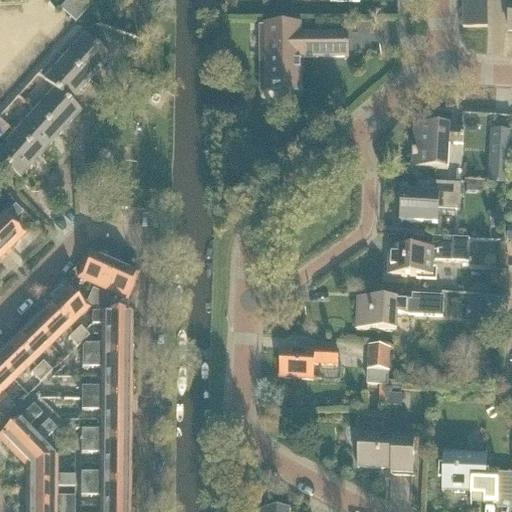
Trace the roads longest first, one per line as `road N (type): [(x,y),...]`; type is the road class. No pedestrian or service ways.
road 1 (residential): [(363,511),(265,459),(244,432),(251,248),(277,205),(398,98),(441,73)]
road 2 (residential): [(144,511),(148,240)]
road 3 (residential): [(85,232),(78,143),(115,84)]
